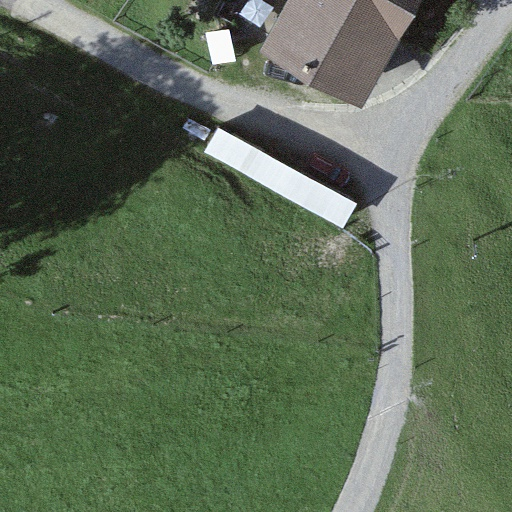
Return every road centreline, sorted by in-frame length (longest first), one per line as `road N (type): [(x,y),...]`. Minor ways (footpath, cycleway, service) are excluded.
road 1 (track): [(378,153),(277,128),(20,0)]
road 2 (track): [(362,511),(392,419),(398,296),(378,153)]
road 3 (track): [(378,153),(448,95),(511,1)]
